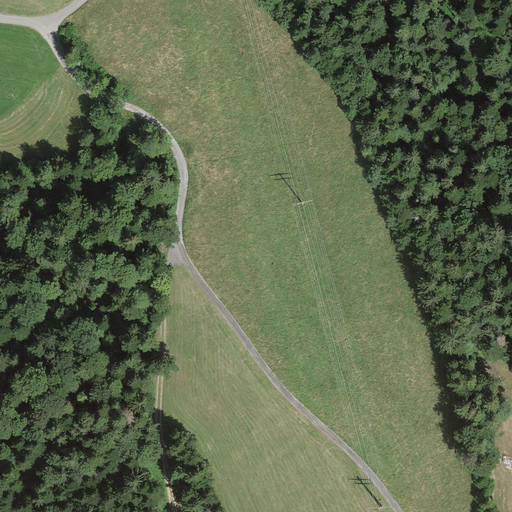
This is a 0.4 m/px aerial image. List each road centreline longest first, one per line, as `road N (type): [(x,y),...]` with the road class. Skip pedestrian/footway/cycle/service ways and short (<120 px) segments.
road 1 (residential): [(42,22),(84,86),(140,113),(169,138),(183,171),(179,240),(193,270),(268,373),(399,511)]
road 2 (track): [(181,247),(164,296),(160,408),(172,511)]
